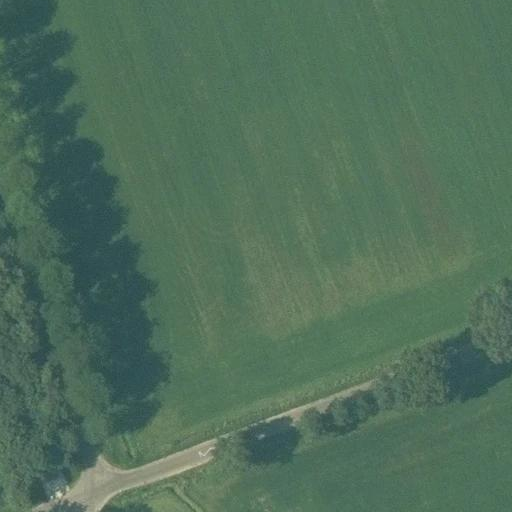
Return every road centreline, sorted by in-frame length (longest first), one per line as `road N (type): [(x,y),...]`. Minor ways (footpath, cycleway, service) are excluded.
road 1 (unclassified): [(88,496),(511,337)]
road 2 (unclassified): [(88,496),(64,390),(0,204)]
